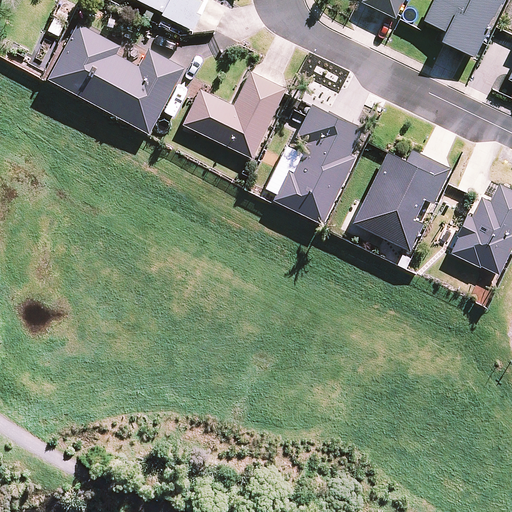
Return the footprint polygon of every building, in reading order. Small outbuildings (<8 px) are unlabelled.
[(201,0),(139,0),(163,11),(161,14),(189,27),(201,0)] [(400,0),(361,0),(361,1),(371,5),(366,15),(389,26),(400,0)] [(502,0),(433,0),(423,19),(445,31),(440,39),(473,56),(502,0)] [(121,48),(78,24),(48,79),(148,132),(183,67),(148,48),(138,66),(117,55),(121,48)] [(285,89),(249,71),(232,105),(200,90),(183,124),(251,157),(285,89)] [(361,128),(312,104),(296,136),(306,141),(277,202),(321,223),(353,159),(348,156),(361,128)] [(447,167),(410,149),(405,160),(388,152),(353,222),(408,249),(425,213),(416,209),(422,197),(431,201),(447,167)] [(511,191),(498,185),(489,204),(478,199),(451,254),(497,276),(511,244),(511,191)]
